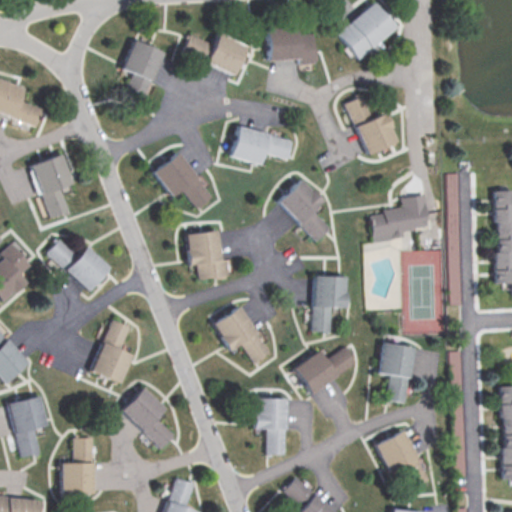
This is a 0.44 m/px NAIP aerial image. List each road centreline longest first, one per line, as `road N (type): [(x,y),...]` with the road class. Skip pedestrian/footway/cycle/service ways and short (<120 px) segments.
road 1 (residential): [(236,511),(73,82),(77,40),(98,8),(116,0)]
road 2 (residential): [(471,511),(459,179)]
